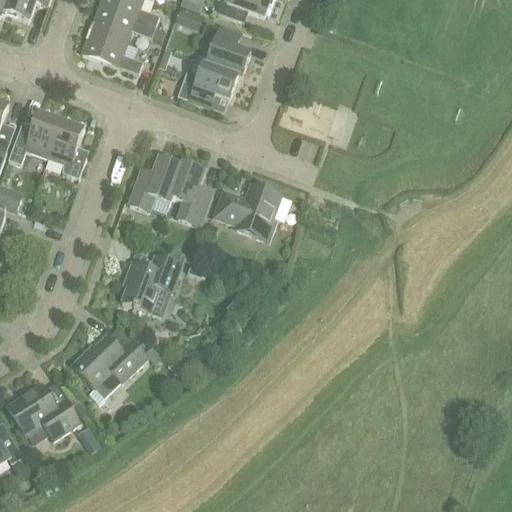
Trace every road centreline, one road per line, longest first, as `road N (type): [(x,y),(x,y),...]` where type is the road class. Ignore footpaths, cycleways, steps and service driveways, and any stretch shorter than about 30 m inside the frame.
road 1 (residential): [(0,366),(44,322),(128,109)]
road 2 (residential): [(251,154),(309,0)]
road 3 (residential): [(251,154),(128,109)]
